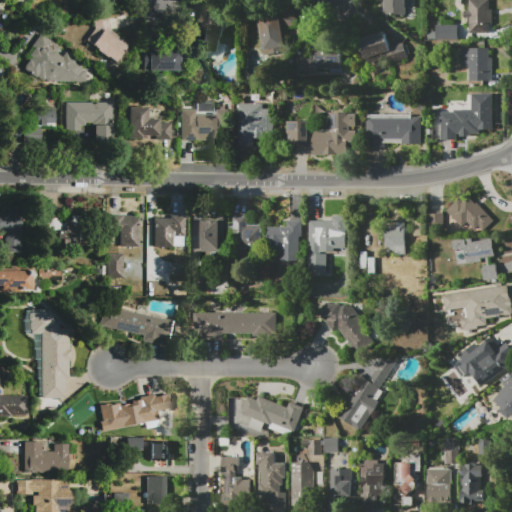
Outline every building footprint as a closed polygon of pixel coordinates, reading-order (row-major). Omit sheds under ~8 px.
[(383,14),(383,0),(406,0),(406,15),(383,14)] [(469,33),(469,18),(464,18),(464,10),(469,10),(469,0),(489,0),(489,9),(492,9),(492,24),(489,24),(489,33),(469,33)] [(200,47),(206,24),(197,22),(201,6),(217,10),(216,14),(227,17),(218,51),(200,47)] [(263,55),(256,15),(293,8),(296,25),(282,28),(287,50),(263,55)] [(102,31),(100,19),(107,17),(109,30),(128,44),(115,62),(92,44),(102,31)] [(436,39),(436,25),(458,25),(457,40),(436,39)] [(360,39),(384,31),(389,47),(403,42),(408,58),(391,63),(389,57),(368,64),(360,39)] [(81,64),(81,70),(85,70),(85,82),(48,82),(44,79),(42,81),(31,72),(30,74),(23,69),(24,67),(23,66),(31,57),(28,55),(33,49),(31,47),(41,33),(60,48),(56,53),(61,57),(65,52),(81,64)] [(315,44),(343,44),(343,68),(319,68),(319,72),(297,72),(297,56),(315,57),(315,44)] [(492,81),(469,81),(469,66),(463,66),(463,48),(492,48),(492,81)] [(149,70),(149,50),(180,51),(179,71),(149,70)] [(492,93),(470,93),(470,110),(440,110),(440,139),(456,139),(456,133),(492,133),(492,93)] [(180,141),(180,109),(195,109),(195,102),(216,102),(216,109),(229,109),(229,140),(180,141)] [(64,103),(112,103),(112,141),(94,141),(94,125),(90,125),(90,122),(85,122),(85,125),(79,125),(79,132),(64,132),(64,103)] [(238,104),(263,104),(263,108),(274,108),(274,137),(254,137),(254,147),(238,147),(238,104)] [(53,107),(28,107),(28,123),(7,123),(7,141),(39,141),(39,126),(53,126),(53,107)] [(128,108),(147,108),(147,119),(158,119),(158,122),(171,123),(171,140),(155,140),(155,136),(141,136),(141,138),(128,138),(128,108)] [(287,120),(310,120),(310,131),(330,131),(330,112),(350,112),(350,113),(357,113),(357,127),(350,127),(350,131),(357,131),(357,142),(348,142),(348,147),(347,147),(347,155),(312,155),(312,147),(287,147),(287,120)] [(421,117),(421,144),(402,144),(402,139),(384,139),(384,147),(367,147),(367,114),(411,115),(411,117),(421,117)] [(446,210),(464,192),(476,204),(477,202),(495,221),(483,232),(479,227),(475,230),(467,222),(462,227),(446,210)] [(0,209),(24,209),(24,226),(21,226),(21,251),(4,251),(4,237),(6,237),(6,234),(0,234),(0,209)] [(429,213),(444,213),(443,230),(429,230),(429,213)] [(153,218),(169,218),(169,215),(184,215),(184,236),(172,236),(172,247),(153,247),(153,218)] [(233,226),(233,215),(248,215),(248,226),(261,226),(261,248),(247,248),(247,260),(233,260),(233,248),(229,248),(229,226),(233,226)] [(138,216),(138,247),(120,247),(120,230),(109,230),(109,216),(138,216)] [(224,216),(224,252),(192,252),(192,216),(224,216)] [(309,221),(333,221),(333,216),(346,216),(346,248),(334,248),(334,252),(309,252),(309,221)] [(45,231),(56,232),(55,244),(74,244),(75,219),(45,218),(45,231)] [(413,221),(424,220),(425,236),(414,236),(413,221)] [(287,226),(287,221),(303,221),(303,237),(300,237),(300,267),(280,267),(280,252),(267,252),(267,226),(287,226)] [(406,222),(406,254),(395,254),(395,247),(386,247),(386,228),(395,228),(396,222),(406,222)] [(467,263),(465,249),(453,250),(452,241),(472,239),(472,242),(494,240),(495,256),(481,258),(481,261),(467,263)] [(122,254),(122,278),(106,278),(107,254),(122,254)] [(308,254),(327,254),(327,275),(308,275),(308,254)] [(484,281),(482,266),(497,264),(499,279),(484,281)] [(0,270),(32,270),(32,287),(25,287),(25,290),(1,290),(1,287),(0,287),(0,270)] [(443,295),(509,284),(511,302),(511,314),(488,318),(489,325),(482,326),(482,328),(464,331),(462,319),(468,318),(466,307),(446,311),(443,295)] [(318,312),(329,304),(340,304),(342,307),(346,304),(349,307),(351,305),(364,321),(360,324),(374,341),(358,353),(339,328),(334,332),(318,312)] [(156,344),(142,341),(143,335),(99,326),(104,305),(162,318),(156,344)] [(31,309),(44,309),(44,311),(52,311),(52,320),(58,320),(58,328),(67,328),(67,350),(69,350),(69,361),(67,361),(67,379),(64,379),(64,399),(40,399),(40,333),(31,333),(31,329),(29,329),(29,323),(31,323),(31,321),(29,321),(29,313),(31,313),(31,309)] [(194,312),(277,313),(277,334),(223,333),(223,339),(200,339),(200,326),(194,326),(194,312)] [(456,351),(473,338),(479,347),(492,337),(511,362),(511,364),(482,386),(456,351)] [(379,403),(360,431),(336,416),(353,390),(350,387),(359,374),(368,380),(375,369),(375,363),(398,359),(372,398),(379,403)] [(511,416),(491,399),(511,373),(511,416)] [(106,431),(102,411),(140,403),(138,397),(154,394),(159,420),(106,431)] [(0,395),(26,395),(26,415),(0,415),(0,395)] [(241,413),(248,396),(257,400),(258,396),(288,408),(290,402),(304,407),(294,432),(292,431),(290,436),(270,428),(271,425),(241,413)] [(248,427),(252,418),(264,423),(260,432),(248,427)] [(141,449),(141,437),(123,437),(123,449),(141,449)] [(324,438),(339,438),(339,453),(324,453),(324,438)] [(445,464),(445,450),(443,450),(443,439),(460,439),(460,464),(445,464)] [(478,453),(478,439),(491,439),(491,453),(478,453)] [(302,440),(322,440),(322,455),(309,455),(309,446),(302,446),(302,440)] [(23,441),(41,441),(41,451),(53,451),(53,444),(67,444),(68,473),(23,473),(23,441)] [(150,442),(168,442),(168,461),(150,461),(150,442)] [(257,452),(275,452),(275,463),(286,463),(286,478),(284,478),(284,485),(280,485),(280,492),(285,492),(286,507),(273,507),(273,497),(268,497),(268,502),(258,502),(258,492),(260,492),(260,483),(263,483),(263,472),(260,472),(260,464),(257,464),(257,452)] [(396,462),(409,462),(409,452),(421,452),(421,472),(416,472),(416,474),(422,479),(408,495),(396,485),(396,462)] [(221,456),(240,457),(239,470),(235,470),(235,480),(250,480),(250,494),(241,494),(241,506),(225,506),(225,475),(221,475),(221,456)] [(460,503),(460,488),(462,488),(462,466),(466,466),(466,460),(477,460),(477,466),(483,466),(483,490),(485,490),(485,501),(476,501),(476,503),(460,503)] [(292,462),(314,462),(315,501),(293,501),(292,462)] [(361,508),(360,467),(374,467),(374,464),(386,464),(386,496),(379,496),(379,508),(361,508)] [(331,467),(353,467),(353,488),(356,488),(356,504),(332,504),(331,467)] [(427,469),(451,469),(451,504),(427,504),(427,469)] [(143,501),(143,476),(167,476),(167,501),(143,501)] [(16,479),(67,479),(67,489),(72,493),(72,502),(67,507),(67,511),(35,511),(35,505),(32,505),(32,495),(16,495),(16,479)] [(113,493),(128,493),(128,508),(112,508),(113,493)] [(403,497),(413,497),(413,506),(403,505),(403,497)]
